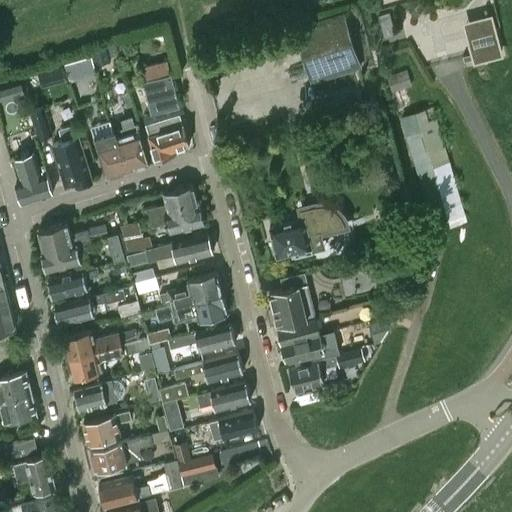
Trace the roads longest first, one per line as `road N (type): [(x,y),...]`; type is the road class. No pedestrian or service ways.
road 1 (residential): [(316,467),(276,422),(209,157)]
road 2 (residential): [(11,216),(87,511)]
road 3 (unclassified): [(316,467),(479,398),(509,427)]
road 4 (residential): [(511,214),(426,20)]
road 5 (residential): [(209,157),(11,216)]
